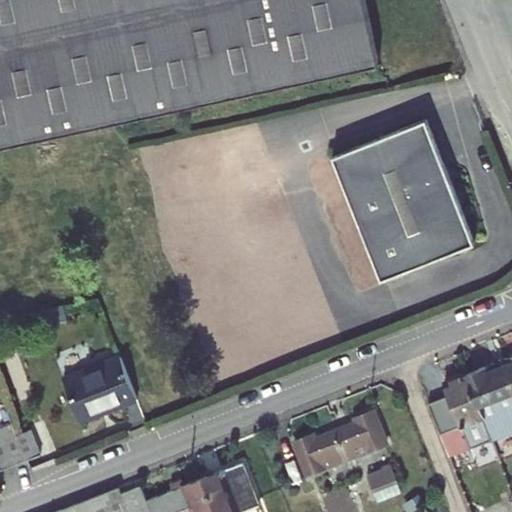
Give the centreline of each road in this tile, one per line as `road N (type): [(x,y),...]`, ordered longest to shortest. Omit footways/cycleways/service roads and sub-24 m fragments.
road 1 (residential): [(2,511),(394,353)]
road 2 (residential): [(456,511),(394,353)]
road 3 (residential): [(394,353),(511,306)]
